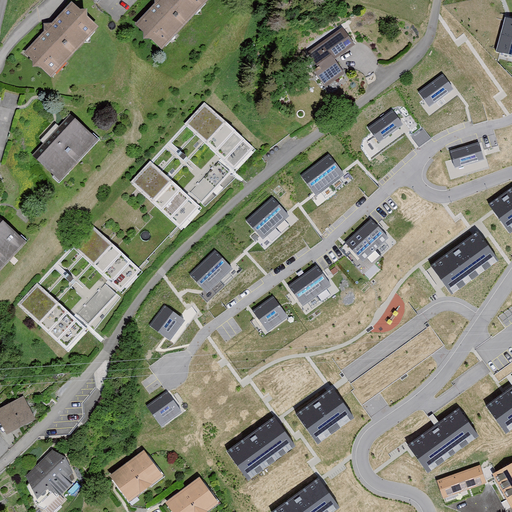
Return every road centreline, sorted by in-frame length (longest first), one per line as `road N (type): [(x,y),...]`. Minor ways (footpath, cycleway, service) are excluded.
road 1 (residential): [(0,464),(86,371),(167,262),(409,56),(430,25),(434,0)]
road 2 (residential): [(417,165),(327,246),(207,331),(171,378)]
road 3 (residential): [(431,511),(419,495),(373,479),(364,447),(427,397),(511,281)]
road 4 (residential): [(511,173),(437,197),(420,186),(417,165)]
